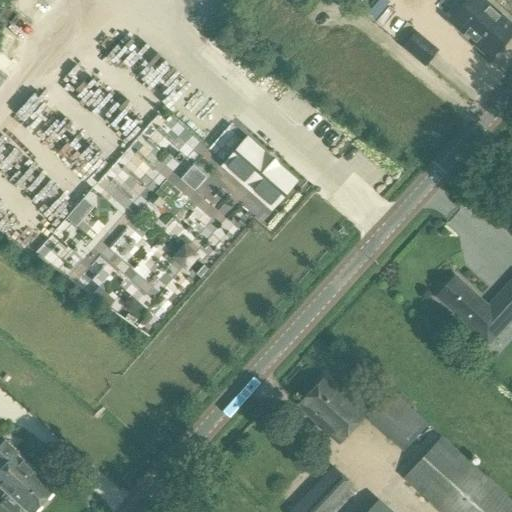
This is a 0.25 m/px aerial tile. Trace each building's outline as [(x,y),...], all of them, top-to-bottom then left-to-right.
[(478,0),(468,0),(450,20),(476,44),(474,46),(488,59),(511,32),(511,27),(501,17),(499,19),(478,0)] [(415,33),(402,49),(423,67),(437,51),(415,33)] [(247,142),(225,166),(271,206),(292,182),(247,142)] [(454,277),(435,297),(488,345),(511,318),(511,279),(487,307),(454,277)] [(324,377),(297,406),(337,444),(365,415),(324,377)] [(392,390),(364,418),(399,452),(427,424),(392,390)] [(511,511),(511,506),(440,439),(402,480),(436,511),(511,511)] [(4,442),(0,446),(0,463),(4,466),(0,470),(0,486),(11,497),(8,501),(0,509),(0,511),(20,511),(19,511),(22,507),(28,511),(32,511),(54,488),(17,454),(4,442)] [(332,465),(288,511),(336,511),(358,489),(332,465)] [(390,511),(379,502),(369,511),(390,511)]
